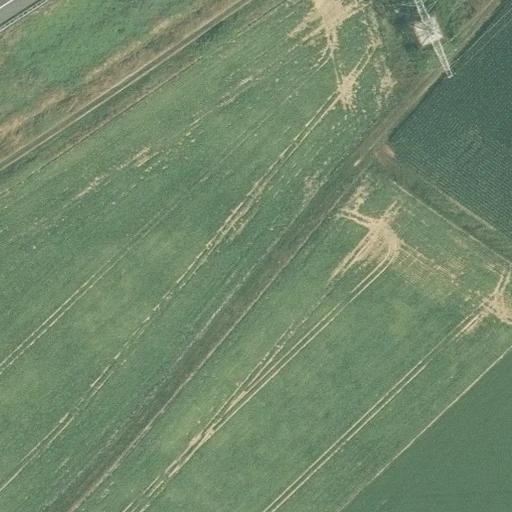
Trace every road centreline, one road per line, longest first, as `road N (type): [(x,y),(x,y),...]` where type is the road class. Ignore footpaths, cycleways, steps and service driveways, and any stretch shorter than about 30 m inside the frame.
road 1 (track): [(491,0),(389,128),(49,511)]
road 2 (track): [(258,0),(0,170)]
